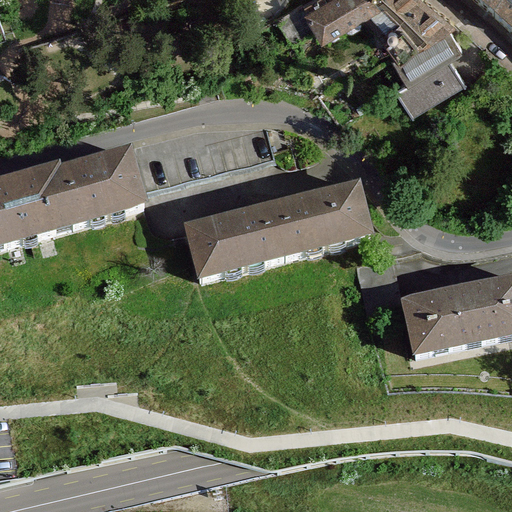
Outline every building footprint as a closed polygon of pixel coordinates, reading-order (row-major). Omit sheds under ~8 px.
[(319,0),(305,10),(323,40),(364,0),(319,0)] [(384,0),(401,13),(421,40),(451,23),(423,0),(384,0)] [(511,0),(461,0),(511,43),(511,0)] [(451,23),(421,40),(392,58),(407,84),(451,59),(463,52),(451,23)] [(451,59),(407,84),(393,96),(413,119),(470,86),(451,59)] [(128,156),(0,189),(0,252),(143,214),(128,156)] [(356,186),(179,226),(193,287),(370,247),(356,186)] [(511,279),(397,303),(409,362),(511,341),(511,279)]
